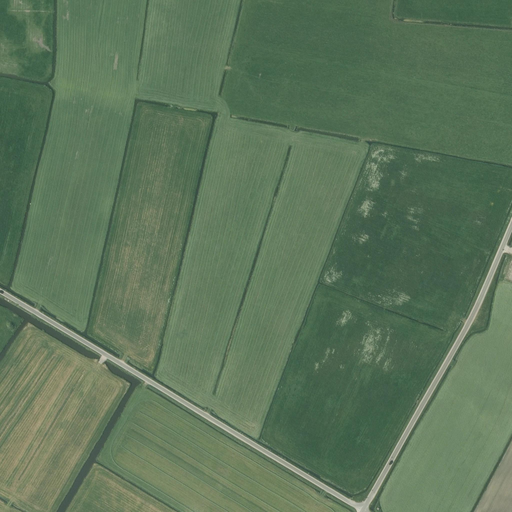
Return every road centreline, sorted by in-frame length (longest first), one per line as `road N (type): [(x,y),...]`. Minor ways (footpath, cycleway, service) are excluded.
road 1 (unclassified): [(362,510),(0,291)]
road 2 (unclassified): [(362,510),(441,373),(511,224)]
